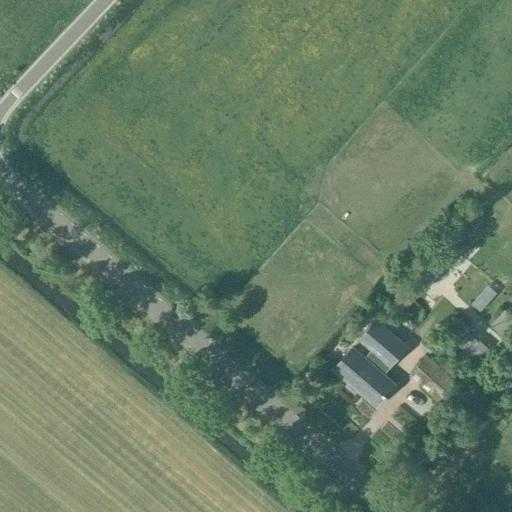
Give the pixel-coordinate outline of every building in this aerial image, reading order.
[(443,236),(412,271),(429,286),(460,251),(443,236)] [(511,338),(511,314),(505,308),(492,323),(511,340),(511,338)] [(470,327),(460,317),(445,331),(455,342),(470,327)] [(334,368),(376,405),(394,384),(383,374),(406,348),(375,321),(358,340),(371,352),(365,358),(352,347),(334,368)] [(469,340),(479,345),(487,329),(477,325),(469,340)] [(437,364),(426,354),(408,374),(436,398),(457,374),(441,360),(437,364)]
